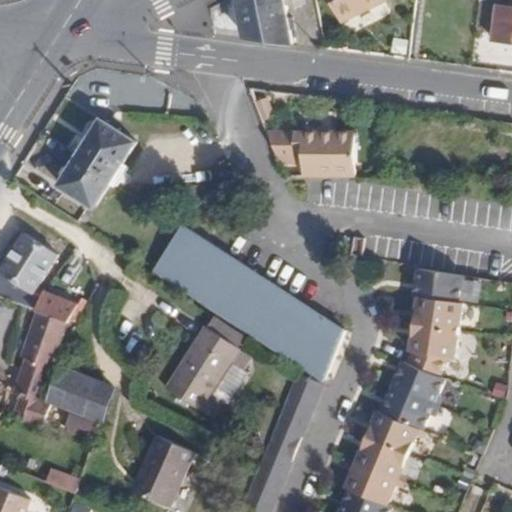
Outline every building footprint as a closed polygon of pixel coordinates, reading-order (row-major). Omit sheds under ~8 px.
[(296,44),(286,0),(240,0),(248,38),(296,44)] [(386,0),(332,0),(344,22),(387,0),(386,0)] [(496,42),(511,44),(511,0),(508,0),(507,7),(501,6),(496,42)] [(397,41),(395,52),(406,54),(408,42),(397,41)] [(271,97),(260,101),(267,122),(278,116),(271,97)] [(99,207),(141,140),(105,118),(63,185),(93,203),(99,207)] [(359,177),(360,134),(270,132),(279,157),(282,163),(298,163),(298,161),(304,161),(303,177),(312,177),(359,177)] [(99,207),(93,203),(80,222),(87,227),(99,207)] [(235,257),(185,225),(158,269),(325,377),(346,328),(334,320),(235,257)] [(42,403),(73,322),(74,319),(82,304),(47,289),(45,294),(40,292),(62,253),(28,233),(0,276),(0,293),(32,309),(41,312),(24,357),(29,358),(17,392),(24,395),(19,408),(37,416),(38,412),(45,415),(50,404),(48,403),(47,405),(42,403)] [(390,511),(393,504),(390,503),(399,483),(403,475),(419,436),(423,428),(425,428),(431,415),(441,394),(447,377),(443,376),(451,358),(457,358),(465,303),(462,302),(462,300),(465,279),(466,275),(420,270),(416,296),(420,297),(410,362),(404,360),(384,411),(379,410),(347,486),(350,488),(340,511),(390,511)] [(482,282),(465,279),(462,300),(478,302),(482,282)] [(91,300),(87,297),(82,304),(74,319),(79,321),(91,300)] [(242,346),(247,337),(217,318),(212,326),(242,346)] [(247,369),(235,361),(244,347),(242,346),(210,325),(169,388),(203,410),(205,408),(214,394),(226,402),(230,404),(251,372),(247,369)] [(247,369),(256,355),(244,347),(235,361),(247,369)] [(104,425),(117,389),(61,367),(48,403),(50,404),(70,411),(102,423),(104,425)] [(267,511),(270,511),(325,383),(298,370),(259,466),(244,502),(267,511)] [(509,385),(499,382),(494,394),(505,398),(509,385)] [(214,394),(205,408),(217,416),(226,402),(214,394)] [(436,416),(444,395),(441,394),(431,415),(436,416)] [(99,429),(102,423),(70,411),(65,427),(96,438),(99,429)] [(426,438),(429,430),(425,428),(423,428),(419,436),(426,438)] [(261,435),(246,437),(247,450),(262,449),(261,435)] [(486,444),(477,440),(473,449),(483,452),(486,444)] [(158,511),(177,511),(197,461),(159,446),(136,503),(158,511)] [(477,470),(468,466),(465,474),(473,478),(477,470)] [(78,493),(83,479),(52,468),(47,481),(78,493)] [(406,486),(409,478),(403,475),(399,483),(406,486)] [(470,478),(463,475),(458,486),(465,489),(470,478)] [(0,511),(27,511),(33,497),(0,485),(0,511)]
